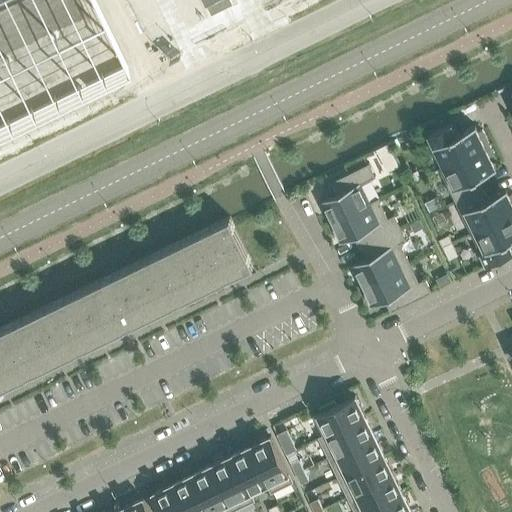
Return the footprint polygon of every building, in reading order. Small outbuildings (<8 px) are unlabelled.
[(0,0),(0,119),(124,59),(95,0),(0,0)] [(486,146),(491,144),(483,128),(479,131),(476,125),(457,134),(452,123),(425,135),(430,147),(441,168),(486,146)] [(389,143),(378,148),(382,156),(392,150),(389,143)] [(497,167),(494,162),(498,159),(491,144),(486,146),(441,168),(451,189),(456,200),(483,187),(478,176),(497,167)] [(322,201),(331,221),(369,203),(378,199),(378,198),(369,202),(360,184),(375,177),(368,163),(329,182),(335,194),(322,201)] [(511,212),(511,193),(510,194),(507,188),(488,197),(483,187),(456,200),(461,210),(471,232),(511,212)] [(437,196),(426,202),(430,211),(442,206),(437,196)] [(369,203),(331,221),(341,242),(354,236),(360,247),(399,228),(393,215),(387,218),(378,199),(369,203)] [(511,238),(511,212),(471,232),(482,254),(487,265),(511,252),(511,247),(509,241),(511,238)] [(254,265),(230,217),(0,328),(0,388),(27,375),(27,374),(35,371),(35,372),(77,351),(77,350),(84,347),(126,327),(126,326),(133,323),(134,323),(175,303),(182,299),(183,300),(224,279),(231,275),(232,276),(254,265)] [(420,218),(411,223),(415,230),(424,225),(420,218)] [(352,264),(362,285),(409,262),(400,243),(406,241),(399,228),(360,247),(365,258),(352,264)] [(449,235),(440,239),(443,246),(452,241),(449,235)] [(409,262),(362,285),(372,306),(385,299),(391,312),(431,292),(424,278),(418,281),(409,262)] [(449,273),(436,279),(440,287),(453,281),(449,273)] [(322,411),(314,415),(324,434),(319,436),(319,437),(324,434),(365,414),(356,395),(337,404),(335,399),(320,407),(322,411)] [(324,434),(319,437),(329,456),(333,454),(375,434),(365,414),(324,434)] [(287,428),(277,433),(287,453),(297,449),(287,428)] [(333,454),(329,456),(338,476),(343,474),(385,454),(375,434),(333,454)] [(271,435),(251,444),(270,482),(274,491),(294,481),(290,472),(271,435)] [(251,444),(232,454),(250,491),(254,500),(255,499),(251,491),(267,483),(272,492),(274,491),(270,482),(251,444)] [(232,454),(212,464),(230,501),(234,510),(254,500),(250,491),(232,454)] [(343,474),(338,476),(348,496),(352,494),(394,473),(385,454),(343,474)] [(296,473),(304,469),(300,459),(292,463),(296,473)] [(212,464),(192,473),(210,511),(229,511),(234,510),(230,501),(212,464)] [(304,469),(296,473),(301,483),(309,479),(304,469)] [(192,473),(172,483),(186,511),(207,511),(210,511),(192,473)] [(352,494),(348,496),(355,511),(364,511),(404,493),(394,473),(352,494)] [(152,493),(161,511),(186,511),(172,483),(152,493)] [(364,511),(412,511),(404,493),(364,511)] [(151,511),(144,497),(124,507),(126,511),(151,511)] [(318,498),(310,502),(315,511),(323,508),(318,498)]
